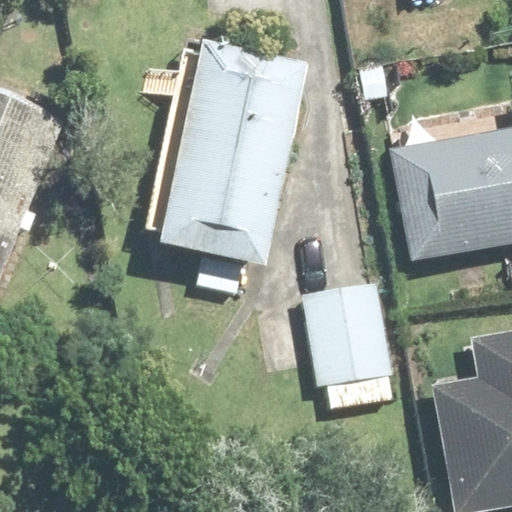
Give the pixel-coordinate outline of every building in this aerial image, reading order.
[(201,257),(194,294),(237,302),(244,265),(272,271),(312,66),(204,46),(164,250),(201,257)] [(0,274),(63,115),(0,90),(0,274)] [(511,246),(511,144),(396,165),(414,264),(511,246)] [(342,294),(340,283),(324,286),(326,297),(302,301),(322,415),(398,402),(378,288),(342,294)] [(511,343),(473,350),(478,382),(440,388),(459,511),(461,511),(511,504),(511,343)]
